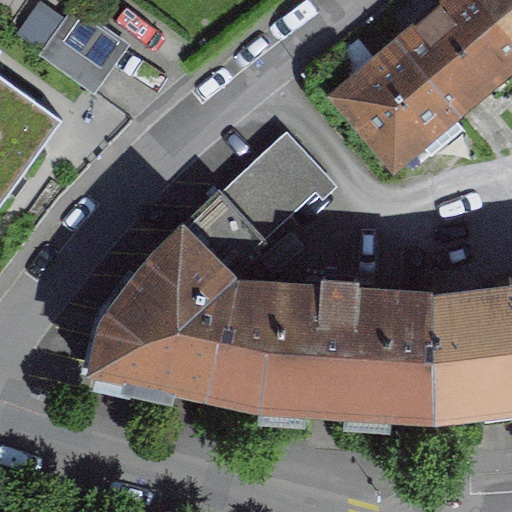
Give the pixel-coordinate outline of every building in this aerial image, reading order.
[(420,29),(401,45),(453,107),(511,56),(511,37),(480,0),(454,0),(443,9),(439,5),(417,24),(420,29)] [(511,0),(480,0),(511,37),(511,0)] [(124,41),(74,6),(40,53),(89,89),(124,41)] [(401,45),(342,95),(394,157),(453,107),(401,45)] [(0,212),(63,124),(0,80),(0,212)] [(327,178),(288,134),(225,194),(262,238),(327,178)] [(104,320),(94,364),(205,388),(222,319),(228,321),(236,281),(227,272),(262,238),(225,194),(220,190),(158,250),(104,320)] [(222,319),(205,388),(432,410),(434,297),(356,290),(357,277),(321,274),(321,287),(236,281),(228,321),(222,319)] [(509,289),(434,297),(432,410),(505,401),(511,400),(511,276),(508,277),(509,289)]
